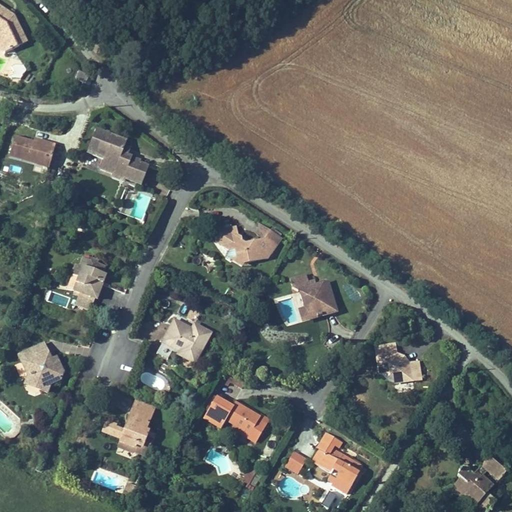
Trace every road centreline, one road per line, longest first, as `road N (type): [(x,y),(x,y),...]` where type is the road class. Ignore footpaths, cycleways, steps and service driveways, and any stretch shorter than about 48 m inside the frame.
road 1 (unclassified): [(200,163),(390,290)]
road 2 (residential): [(104,360),(200,163)]
road 3 (residential): [(472,348),(358,511)]
road 4 (residential): [(316,403),(390,290)]
road 5 (unclassified): [(36,0),(99,63),(112,91)]
